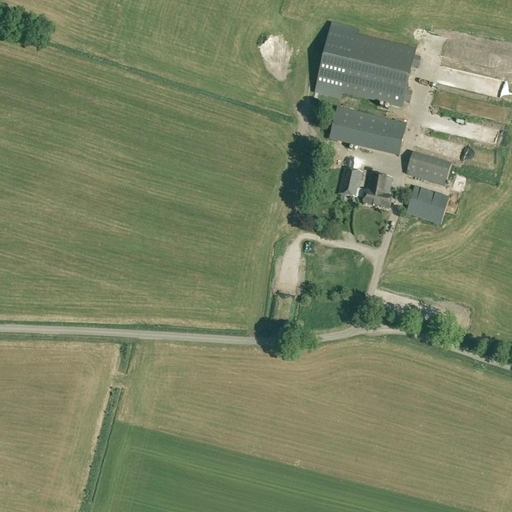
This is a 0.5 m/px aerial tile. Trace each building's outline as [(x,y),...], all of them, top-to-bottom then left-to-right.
[(415,52),(355,37),(341,93),(402,108),(404,100),(411,102),(413,94),(406,92),(412,68),(418,69),(420,59),(414,58),(415,52)] [(485,77),(482,95),(500,97),(502,79),(485,77)] [(332,143),(402,152),(406,120),(346,112),(346,119),(342,119),(341,125),(334,124),(332,143)] [(449,143),(445,154),(454,157),(456,153),(461,155),(463,149),(449,143)] [(406,175),(445,187),(452,165),(413,153),(406,175)] [(389,210),(392,199),(389,198),(392,179),(369,175),(367,192),(359,191),(363,173),(344,169),(339,195),(357,199),(358,198),(364,199),(363,204),(389,210)] [(414,200),(410,216),(443,225),(451,198),(420,189),(416,201),(414,200)]
